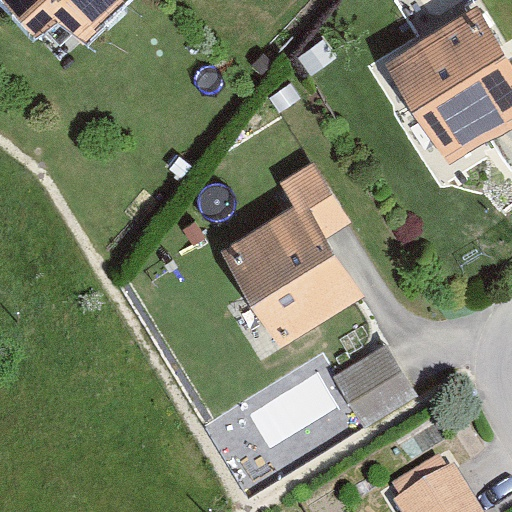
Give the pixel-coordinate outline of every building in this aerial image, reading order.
[(99,0),(0,0),(0,1),(17,20),(35,3),(62,33),(99,0)] [(511,119),(511,94),(470,27),(390,76),(443,162),(511,119)] [(276,196),(291,220),(305,244),(335,226),(306,178),(276,196)] [(305,244),(291,220),(224,261),(273,342),(340,301),(305,244)] [(403,401),(379,360),(336,386),(361,427),(403,401)] [(459,511),(446,489),(407,511),(459,511)]
